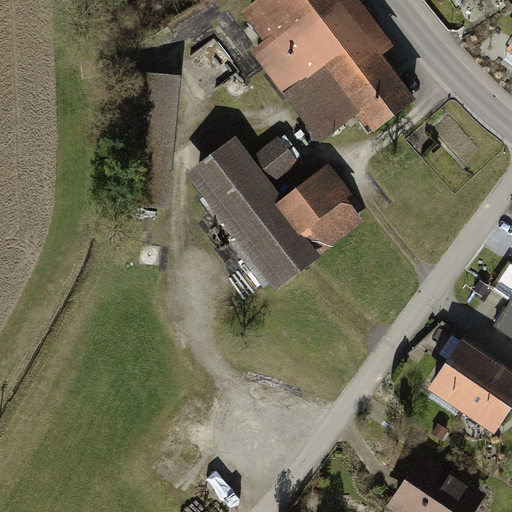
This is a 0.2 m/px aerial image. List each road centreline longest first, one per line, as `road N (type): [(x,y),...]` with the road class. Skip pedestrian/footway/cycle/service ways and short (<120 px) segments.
road 1 (residential): [(270,511),(511,190)]
road 2 (tertiary): [(511,127),(455,77),(393,0)]
